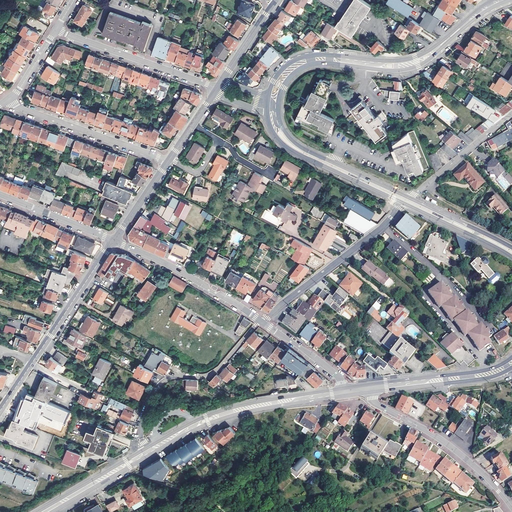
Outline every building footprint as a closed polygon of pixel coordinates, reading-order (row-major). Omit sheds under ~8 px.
[(51,15),(57,7),(47,1),(46,0),(42,0),(47,2),(42,10),(44,10),(50,15),(51,15)] [(242,0),(238,13),(250,17),(255,5),(242,0)] [(339,20),(335,27),(336,28),(358,41),(365,30),(364,30),(370,21),(371,21),(378,10),(363,0),(362,0),(350,19),(343,15),(339,20)] [(352,0),(343,15),(350,19),(362,0),(352,0)] [(388,0),(386,4),(408,17),(413,8),(399,0),(388,0)] [(443,0),(439,6),(452,13),(456,7),(457,5),(448,0),(443,0)] [(305,9),(303,8),(294,2),(293,1),(292,1),(286,10),(295,16),(297,12),(301,14),(305,9)] [(84,5),(80,13),(88,17),(92,10),(84,5)] [(456,16),(452,13),(439,6),(434,16),(439,19),(441,20),(442,19),(451,24),(456,16)] [(283,24),(284,25),(287,20),(288,21),(291,16),(282,10),(281,12),(279,15),(280,16),(278,20),(283,24)] [(431,32),(439,19),(434,16),(428,12),(420,25),(421,26),(431,32)] [(83,26),(88,17),(80,13),(75,21),(83,26)] [(111,13),(103,33),(132,43),(135,44),(134,47),(143,50),(153,24),(152,24),(152,23),(151,23),(151,24),(143,21),(142,24),(111,13)] [(239,18),(235,24),(243,30),(247,23),(239,18)] [(284,25),(283,24),(276,19),(269,28),(270,29),(277,35),(281,30),(279,29),(280,28),(283,30),(286,26),(284,25)] [(420,25),(412,20),(408,28),(416,33),(421,26),(420,25)] [(239,36),(243,30),(235,24),(231,22),(227,28),(239,36)] [(335,27),(328,23),(321,34),(329,39),(336,28),(335,27)] [(25,35),(35,42),(40,34),(25,25),(21,33),(25,35)] [(410,30),(402,25),(397,35),(404,39),(410,30)] [(262,39),(271,46),(279,36),(277,35),(270,29),(262,39)] [(478,30),(472,39),(482,46),(487,49),(489,45),(483,42),(487,36),(478,30)] [(311,31),(303,40),(309,45),(311,47),(313,45),(313,46),(320,38),(311,31)] [(20,42),(21,43),(31,49),(35,42),(25,35),(20,42)] [(229,46),(231,48),(234,50),(239,43),(240,41),(230,35),(225,43),(229,46)] [(168,41),(158,37),(153,53),(167,58),(168,56),(171,46),(166,45),(168,41)] [(279,52),(271,46),(262,39),(261,38),(257,45),(254,48),(251,53),(261,60),(268,65),(279,52)] [(465,49),(458,44),(455,47),(463,52),(474,59),(482,46),(472,39),(466,47),(465,49)] [(371,48),(375,52),(379,49),(381,51),(384,47),(378,41),(375,44),(374,43),(372,45),(373,46),(371,48)] [(171,46),(168,56),(175,58),(177,59),(181,47),(182,46),(172,42),(171,46)] [(225,43),(222,42),(214,54),(216,55),(223,60),(226,55),(225,54),(227,50),(229,46),(225,43)] [(16,50),(26,57),(31,49),(21,43),(16,50)] [(59,47),(52,58),(61,63),(64,59),(67,58),(72,60),(74,57),(80,59),(82,53),(64,46),(59,47)] [(281,54),(284,56),(289,52),(294,48),(292,46),(281,54)] [(185,64),(188,54),(190,50),(181,47),(177,59),(176,61),(185,64)] [(15,50),(10,57),(22,64),(26,57),(16,50),(15,50)] [(195,57),(192,67),(200,70),(202,65),(204,62),(202,61),(203,56),(204,54),(201,53),(197,52),(195,57)] [(474,59),(463,52),(457,61),(467,67),(470,61),(475,64),(477,61),(474,59)] [(195,57),(188,54),(185,64),(192,67),(195,57)] [(93,67),(93,66),(96,57),(90,55),(86,65),(93,67)] [(216,55),(212,61),(222,68),(225,63),(226,62),(223,60),(216,55)] [(8,65),(17,71),(22,64),(10,57),(9,60),(6,64),(8,65)] [(100,69),(103,59),(96,57),(93,66),(100,69)] [(113,63),(103,59),(100,69),(99,70),(109,73),(109,72),(113,63)] [(261,60),(258,63),(265,69),(268,65),(261,60)] [(212,61),(210,61),(208,64),(211,66),(211,67),(210,69),(213,72),(213,73),(217,75),(222,68),(212,61)] [(117,75),(120,66),(113,63),(109,72),(117,75)] [(253,67),(252,68),(260,75),(265,69),(258,63),(254,68),(253,67)] [(12,80),(17,71),(8,65),(2,74),(4,75),(10,79),(12,80)] [(439,73),(447,78),(452,71),(443,65),(439,73)] [(58,77),(60,74),(48,66),(46,70),(47,71),(43,78),(44,78),(49,81),(53,83),(57,77),(58,77)] [(127,68),(120,66),(117,75),(124,78),(127,68)] [(243,70),(246,72),(255,79),(256,80),(260,75),(252,68),(250,67),(248,69),(246,67),(243,70)] [(127,68),(124,78),(131,80),(134,70),(127,68)] [(131,80),(139,83),(142,73),(134,70),(131,80)] [(255,79),(246,72),(243,77),(241,75),(237,79),(240,81),(240,80),(247,85),(250,82),(251,83),(252,82),(252,83),(255,79)] [(143,86),(148,87),(151,77),(142,73),(139,83),(137,87),(142,89),(143,86)] [(442,86),(447,78),(439,73),(434,80),(436,82),(436,83),(437,84),(437,85),(439,86),(440,84),(442,86)] [(157,91),(161,80),(151,77),(148,87),(146,92),(156,95),(157,91)] [(511,83),(509,81),(502,77),(494,88),(505,96),(508,91),(507,90),(509,87),(511,88),(511,85),(511,83)] [(325,80),(322,79),(316,91),(314,90),(312,95),(310,99),(309,101),(312,102),(310,105),(310,107),(307,106),(305,105),(299,117),(306,121),(308,121),(309,119),(315,122),(321,125),(320,128),(330,132),(334,124),(336,120),(322,113),(325,106),(329,98),(332,91),(330,90),(333,84),(325,80)] [(170,83),(161,80),(157,91),(156,95),(165,99),(168,89),(170,83)] [(396,81),(394,81),(394,84),(395,84),(394,89),(403,90),(401,82),(396,81)] [(33,101),(41,104),(44,94),(47,86),(41,84),(38,85),(33,101)] [(185,88),(182,96),(188,99),(188,98),(191,99),(193,91),(185,88)] [(400,91),(380,89),(387,98),(400,100),(400,91)] [(424,94),(421,97),(423,101),(424,101),(427,104),(427,105),(429,107),(432,105),(434,104),(436,102),(437,99),(427,89),(423,93),(424,94)] [(201,94),(193,91),(191,99),(198,104),(202,97),(201,94)] [(45,94),(44,94),(41,104),(48,106),(51,96),(45,94)] [(466,105),(487,119),(488,119),(492,112),(494,114),(496,110),(473,95),(466,105)] [(58,109),(61,99),(52,96),(51,96),(48,106),(58,109)] [(72,97),(70,102),(67,112),(77,116),(80,107),(81,104),(76,102),(77,99),(72,97)] [(178,110),(186,114),(192,104),(189,102),(182,97),(175,108),(178,110)] [(67,112),(70,102),(61,99),(58,109),(67,112)] [(352,108),(377,142),(389,133),(382,124),(389,119),(383,112),(377,117),(374,114),(375,113),(368,105),(364,100),(361,102),(352,108)] [(504,115),(511,108),(511,107),(506,104),(498,111),(504,115)] [(77,116),(86,119),(89,110),(80,107),(77,116)] [(418,110),(415,113),(422,120),(428,113),(423,108),(421,110),(420,109),(418,111),(418,110)] [(223,121),(222,122),(221,124),(228,128),(233,119),(217,109),(213,117),(220,121),(221,120),(223,121)] [(86,119),(95,123),(99,113),(89,110),(86,119)] [(167,119),(170,122),(178,127),(181,128),(185,123),(189,116),(186,114),(178,110),(172,119),(169,117),(167,119)] [(99,113),(95,123),(104,125),(107,115),(108,113),(100,111),(99,113)] [(13,130),(17,119),(5,115),(1,126),(13,130)] [(104,125),(112,128),(115,118),(107,115),(104,125)] [(124,120),(124,121),(120,131),(128,134),(132,123),(134,119),(125,116),(124,120)] [(120,131),(124,121),(115,118),(112,128),(120,131)] [(21,134),(25,122),(17,119),(13,130),(13,131),(21,134)] [(468,136),(473,140),(493,123),(488,119),(487,119),(468,136)] [(34,125),(25,122),(21,134),(20,136),(29,139),(34,125)] [(167,126),(164,125),(159,131),(161,132),(164,134),(165,132),(172,136),(178,127),(170,122),(167,126)] [(503,134),(508,142),(511,139),(511,126),(510,122),(505,125),(509,130),(503,134)] [(132,123),(128,134),(137,137),(141,126),(132,123)] [(235,134),(243,138),(244,136),(251,141),(256,132),(241,123),(235,134)] [(43,128),(34,125),(29,139),(38,142),(39,140),(43,128)] [(147,129),(141,126),(137,137),(143,139),(147,129)] [(47,143),(51,131),(43,128),(39,140),(47,143)] [(152,131),(147,129),(143,139),(156,144),(157,141),(159,142),(159,141),(160,138),(161,137),(159,136),(160,133),(161,132),(159,131),(155,128),(154,128),(152,131)] [(458,143),(462,139),(451,130),(449,132),(446,131),(440,137),(446,143),(451,147),(457,142),(458,143)] [(54,149),(55,146),(59,134),(51,131),(47,143),(51,144),(50,147),(54,149)] [(402,137),(393,144),(395,148),(397,154),(394,155),(397,163),(402,161),(403,162),(404,162),(406,168),(408,172),(415,169),(416,174),(423,171),(418,158),(413,145),(408,132),(402,137)] [(66,143),(69,137),(59,134),(55,146),(64,149),(66,143)] [(508,142),(503,134),(488,142),(491,147),(492,150),(493,150),(494,150),(508,142)] [(69,137),(66,143),(74,146),(76,140),(69,137)] [(79,156),(80,156),(84,143),(76,140),(74,146),(72,152),(78,154),(78,156),(79,156)] [(88,159),(89,155),(93,146),(84,143),(80,156),(88,159)] [(199,154),(201,155),(205,149),(195,143),(187,157),(195,162),(199,154)] [(441,147),(453,158),(458,153),(451,147),(446,143),(441,147)] [(416,144),(413,145),(418,158),(421,157),(416,144)] [(93,146),(89,155),(97,158),(101,149),(93,146)] [(260,146),(255,155),(268,162),(273,153),(260,146)] [(109,152),(101,149),(97,158),(106,161),(109,152)] [(113,165),(117,155),(109,152),(106,161),(103,167),(111,170),(113,165)] [(429,155),(436,172),(442,167),(436,152),(429,155)] [(113,165),(123,169),(127,158),(117,155),(113,165)] [(214,168),(213,167),(208,176),(217,180),(219,176),(223,169),(224,169),(229,161),(219,156),(214,164),(215,164),(216,165),(214,168)] [(511,182),(511,180),(493,160),(488,163),(489,164),(489,167),(486,167),(485,172),(486,173),(488,173),(488,175),(494,175),(497,178),(500,175),(509,185),(511,182)] [(56,174),(63,177),(66,170),(78,175),(80,169),(61,161),(56,174)] [(137,161),(135,167),(141,169),(139,173),(147,178),(148,177),(153,170),(152,167),(137,161)] [(300,169),(285,161),(280,169),(289,174),(287,177),(294,181),(300,169)] [(463,168),(454,176),(459,181),(464,177),(475,190),(483,183),(467,164),(463,168)] [(248,185),(257,189),(262,192),(263,189),(266,185),(265,184),(261,182),(261,181),(264,177),(256,172),(248,185)] [(147,178),(139,173),(133,181),(143,185),(144,183),(147,178)] [(127,184),(129,179),(121,175),(117,184),(130,190),(131,188),(130,187),(125,185),(126,183),(127,184)] [(17,194),(19,195),(23,185),(25,180),(15,176),(13,182),(9,191),(17,194)] [(312,178),(304,192),(305,192),(304,195),(312,200),(320,184),(321,184),(322,183),(312,178)] [(4,179),(0,187),(2,188),(9,191),(13,182),(4,179)] [(180,183),(179,184),(177,183),(177,182),(172,179),(168,186),(183,194),(188,184),(181,180),(180,183)] [(130,190),(117,184),(108,180),(103,194),(106,195),(127,204),(130,198),(130,197),(133,191),(130,190)] [(257,189),(248,185),(240,181),(238,184),(236,183),(234,183),(232,187),(232,189),(235,190),(232,195),(244,201),(251,190),(255,192),(257,189)] [(23,185),(19,195),(24,197),(29,198),(30,195),(32,189),(23,185)] [(32,189),(30,195),(40,199),(45,189),(34,185),(32,189)] [(45,189),(40,199),(52,203),(54,198),(56,193),(50,190),(51,187),(46,185),(45,188),(45,189)] [(195,186),(193,198),(207,200),(208,189),(201,188),(202,187),(195,186)] [(344,204),(352,208),(343,222),(365,234),(378,224),(370,219),(374,211),(349,196),(344,204)] [(507,210),(508,209),(496,196),(486,204),(491,209),(492,208),(500,216),(507,210)] [(173,197),(169,205),(180,211),(180,213),(184,215),(189,206),(173,197)] [(52,203),(50,207),(57,210),(62,212),(66,203),(54,198),(52,203)] [(107,201),(102,213),(114,218),(119,206),(107,201)] [(74,207),(66,203),(62,212),(68,214),(70,215),(74,207)] [(296,207),(289,203),(286,208),(279,205),(278,207),(274,205),(271,211),(275,212),(275,213),(279,216),(280,214),(281,215),(281,214),(282,213),(285,214),(284,216),(283,219),(287,222),(289,219),(290,217),(292,218),(294,214),(292,213),(296,207)] [(154,215),(150,221),(154,224),(177,239),(179,235),(177,232),(176,234),(175,235),(174,235),(173,235),(172,234),(172,233),(172,232),(173,230),(159,220),(160,217),(161,218),(166,208),(160,205),(159,207),(158,208),(157,208),(154,207),(148,212),(154,215)] [(183,217),(184,215),(180,213),(180,211),(169,205),(168,207),(176,212),(176,213),(183,217)] [(0,206),(0,216),(6,219),(7,220),(10,212),(11,211),(0,206)] [(74,207),(70,215),(76,218),(84,221),(88,211),(79,207),(79,208),(74,206),(74,207)] [(90,207),(88,211),(84,221),(89,223),(91,223),(95,213),(92,212),(94,209),(90,207)] [(6,219),(4,226),(16,230),(15,233),(23,236),(27,226),(25,226),(28,219),(10,212),(7,220),(6,219)] [(336,218),(332,216),(332,217),(326,214),(324,217),(323,216),(322,218),(323,218),(321,221),(325,223),(336,229),(340,222),(335,219),(336,218)] [(144,246),(149,235),(154,224),(150,221),(142,216),(129,234),(131,240),(137,243),(144,246)] [(406,217),(396,228),(411,242),(417,235),(414,232),(417,228),(406,217)] [(26,237),(30,229),(33,221),(29,219),(28,219),(25,226),(27,226),(23,236),(26,237)] [(38,233),(42,235),(43,234),(47,224),(36,219),(35,221),(33,220),(33,221),(30,229),(34,231),(34,230),(36,231),(34,234),(37,235),(38,233)] [(177,232),(179,235),(182,230),(186,223),(183,221),(177,232)] [(323,228),(319,234),(332,240),(336,234),(338,230),(336,229),(325,223),(323,228)] [(48,237),(54,240),(55,237),(58,229),(59,229),(47,224),(43,234),(46,236),(47,235),(49,236),(48,237)] [(58,243),(64,231),(58,229),(55,237),(58,238),(57,239),(56,239),(54,242),(58,243)] [(69,248),(70,245),(74,236),(64,231),(58,243),(68,248),(69,248)] [(316,239),(314,244),(326,251),(328,247),(332,240),(319,234),(316,239)] [(149,235),(144,246),(150,249),(155,252),(160,242),(161,240),(149,235)] [(471,243),(455,236),(461,254),(463,253),(468,249),(471,243)] [(79,237),(75,247),(91,254),(93,250),(92,249),(94,243),(79,237)] [(427,250),(425,255),(444,264),(448,266),(450,261),(446,259),(447,257),(442,255),(446,245),(433,238),(429,237),(424,249),(427,250)] [(295,239),(292,245),(297,248),(292,258),(301,263),(304,265),(309,255),(311,252),(313,249),(295,239)] [(160,242),(155,252),(160,254),(169,258),(172,250),(170,248),(171,247),(160,242)] [(407,254),(394,242),(387,250),(399,261),(407,254)] [(189,249),(175,243),(172,250),(169,258),(176,261),(178,256),(185,259),(187,254),(188,255),(190,252),(189,251),(189,249)] [(208,256),(203,265),(211,270),(219,255),(220,254),(211,249),(207,256),(208,256)] [(87,256),(75,250),(71,259),(73,260),(84,264),(87,256)] [(109,269),(118,254),(115,254),(112,253),(111,255),(106,262),(98,274),(104,278),(106,273),(109,269)] [(121,270),(126,273),(129,269),(135,260),(132,259),(130,257),(127,256),(123,255),(118,254),(109,269),(113,272),(115,269),(120,272),(121,270)] [(223,276),(231,261),(219,255),(211,270),(223,276)] [(478,258),(470,265),(477,274),(481,271),(488,280),(488,281),(487,282),(487,283),(488,285),(489,286),(491,286),(492,285),(493,284),(498,280),(499,279),(499,278),(499,277),(499,275),(498,275),(497,274),(496,274),(495,274),(494,275),(486,266),(488,264),(488,263),(488,262),(488,261),(488,260),(487,259),(486,259),(485,258),(484,258),(483,258),(479,260),(478,258)] [(76,271),(80,272),(84,264),(73,260),(69,268),(76,271)] [(137,275),(143,266),(135,260),(129,269),(137,275)] [(304,265),(301,263),(291,276),(299,282),(310,268),(304,265)] [(378,271),(369,264),(363,270),(372,278),(373,277),(384,286),(391,278),(380,268),(378,271)] [(64,266),(61,274),(58,272),(49,269),(47,276),(52,278),(48,288),(49,288),(59,292),(61,292),(65,280),(70,282),(76,271),(69,268),(64,266)] [(137,275),(144,280),(151,271),(143,266),(137,275)] [(113,272),(109,269),(106,273),(115,279),(120,272),(115,269),(113,272)] [(234,287),(237,288),(237,287),(242,278),(232,272),(226,281),(235,286),(234,287)] [(246,272),(242,278),(237,287),(246,292),(249,288),(252,290),(256,283),(251,280),(253,276),(246,272)] [(362,285),(350,275),(340,286),(352,296),(362,285)] [(434,278),(431,276),(424,284),(426,286),(434,278)] [(182,292),(187,285),(174,277),(169,285),(182,292)] [(148,280),(139,294),(147,300),(157,286),(148,280)] [(265,284),(261,290),(271,296),(275,291),(265,284)] [(440,307),(452,300),(447,293),(444,289),(441,284),(427,293),(432,299),(434,302),(438,309),(440,307)] [(100,287),(96,294),(97,295),(94,300),(102,304),(109,292),(100,287)] [(43,299),(54,303),(55,299),(57,300),(59,292),(49,288),(46,296),(44,296),(43,299)] [(315,296),(321,301),(327,306),(331,301),(337,306),(345,296),(336,288),(329,296),(328,296),(320,289),(315,296)] [(261,289),(254,299),(263,306),(271,296),(261,290),(261,289)] [(271,296),(263,306),(265,307),(269,310),(270,309),(280,297),(275,291),(271,296)] [(308,299),(305,304),(314,310),(321,301),(315,296),(312,294),(308,299)] [(112,306),(114,302),(107,298),(104,302),(112,306)] [(453,321),(465,313),(461,306),(458,303),(455,298),(452,300),(440,307),(444,313),(447,316),(451,322),(453,321)] [(43,300),(41,308),(52,312),(53,307),(54,307),(55,307),(56,305),(54,305),(54,304),(43,300)] [(293,311),(294,312),(297,308),(296,308),(301,301),(300,300),(293,311)] [(306,321),(314,311),(314,310),(305,304),(301,301),(296,308),(297,308),(294,312),(304,319),(306,321)] [(116,315),(113,320),(122,326),(127,318),(130,319),(134,312),(122,305),(120,310),(121,311),(118,316),(116,315)] [(405,312),(401,308),(398,311),(394,307),(387,314),(395,322),(405,312)] [(179,308),(172,318),(200,335),(207,324),(194,316),(190,322),(183,317),(186,312),(179,308)] [(293,311),(291,309),(287,313),(289,315),(288,316),(288,317),(286,315),(280,322),(295,332),(304,319),(294,312),(293,311)] [(373,309),(367,314),(374,320),(377,316),(379,314),(373,309)] [(405,312),(395,322),(392,325),(391,325),(389,327),(386,330),(390,333),(397,338),(404,331),(404,329),(400,325),(409,316),(405,312)] [(468,334),(478,326),(474,321),(471,317),(467,312),(465,313),(453,321),(458,327),(460,330),(465,336),(468,334)] [(23,323),(34,326),(43,328),(44,324),(35,321),(36,319),(26,315),(23,323)] [(89,315),(81,329),(93,336),(101,322),(89,315)] [(377,316),(374,320),(381,326),(384,322),(377,316)] [(251,322),(244,318),(241,324),(247,327),(251,322)] [(364,319),(363,319),(355,327),(358,330),(365,322),(363,320),(364,319)] [(312,325),(309,323),(300,336),(308,342),(315,333),(310,329),(312,325)] [(480,324),(478,326),(468,334),(472,340),(474,343),(480,351),(491,343),(487,339),(492,336),(487,329),(485,331),(483,328),(480,324)] [(6,325),(3,332),(14,335),(16,329),(6,325)] [(246,329),(240,325),(236,333),(238,334),(237,336),(239,337),(240,335),(246,329)] [(29,336),(28,339),(32,340),(38,342),(41,331),(25,326),(23,332),(28,334),(28,335),(29,336)] [(500,332),(494,337),(499,345),(503,342),(504,343),(506,342),(505,341),(509,338),(507,335),(511,332),(508,327),(500,332)] [(74,329),(68,341),(81,347),(87,336),(74,329)] [(320,331),(311,343),(319,348),(326,339),(320,335),(322,333),(320,331)] [(265,341),(254,332),(242,346),(244,348),(249,343),(255,348),(259,344),(261,346),(265,341)] [(391,351),(389,354),(394,358),(403,364),(406,361),(413,352),(397,338),(390,333),(381,343),(391,351)] [(445,344),(442,347),(453,357),(458,352),(462,352),(462,350),(465,347),(454,335),(451,338),(451,340),(447,344),(445,344)] [(32,341),(17,336),(14,345),(19,347),(19,348),(19,349),(24,350),(24,349),(29,350),(32,341)] [(329,337),(327,340),(324,345),(330,349),(334,344),(330,342),(332,340),(329,337)] [(68,341),(65,339),(63,343),(77,350),(76,352),(79,353),(77,356),(85,359),(87,355),(85,353),(86,350),(81,347),(68,341)] [(267,360),(269,356),(276,348),(266,340),(265,341),(261,346),(258,350),(266,357),(265,359),(267,360)] [(150,345),(140,364),(145,366),(151,356),(150,355),(152,351),(154,352),(155,349),(150,345)] [(269,356),(278,363),(281,358),(287,351),(285,349),(283,351),(277,346),(276,348),(269,356)] [(339,363),(336,367),(339,369),(340,368),(347,358),(345,356),(346,355),(336,347),(330,356),(339,363)] [(151,356),(145,366),(154,371),(156,368),(158,369),(166,355),(155,349),(154,352),(152,351),(150,355),(151,356)] [(299,356),(289,349),(287,351),(281,358),(286,362),(285,364),(294,371),(295,369),(300,373),(309,364),(299,356)] [(58,352),(54,359),(59,363),(59,362),(63,365),(67,360),(68,358),(58,352)] [(166,355),(158,369),(166,374),(169,369),(175,360),(166,355)] [(366,359),(363,362),(376,372),(380,367),(384,370),(388,365),(377,357),(375,360),(368,355),(366,359)] [(59,363),(54,359),(51,357),(46,364),(58,372),(63,365),(59,362),(59,363)] [(111,362),(101,357),(93,373),(103,378),(111,362)] [(347,374),(354,365),(355,363),(347,358),(340,368),(342,370),(345,371),(344,372),(347,374)] [(396,372),(403,364),(394,358),(388,365),(396,372)] [(446,370),(433,359),(429,364),(437,371),(446,370)] [(145,366),(140,364),(135,374),(149,381),(151,376),(154,371),(145,366)] [(236,370),(229,364),(223,370),(222,370),(221,371),(222,372),(219,375),(227,382),(236,370)] [(300,373),(306,379),(308,378),(309,379),(317,386),(321,382),(323,380),(314,371),(315,370),(311,366),(309,364),(300,373)] [(357,368),(354,365),(347,374),(351,378),(357,379),(366,378),(365,372),(364,367),(357,368)] [(216,375),(209,383),(213,387),(220,379),(216,375)] [(58,383),(44,377),(36,396),(39,398),(45,400),(50,402),(58,383)] [(294,380),(291,378),(277,380),(278,386),(286,385),(286,387),(289,386),(288,386),(288,384),(289,384),(296,383),(294,380)] [(197,380),(187,380),(188,389),(198,389),(198,380),(197,380)] [(133,381),(127,393),(140,399),(146,387),(133,381)] [(207,386),(203,390),(207,393),(212,389),(208,385),(207,386)] [(104,394),(96,390),(93,396),(101,399),(104,394)] [(79,400),(97,408),(100,402),(100,401),(92,398),(84,394),(82,393),(79,400)] [(39,398),(36,396),(28,394),(28,396),(26,399),(23,398),(22,402),(20,401),(13,419),(27,424),(34,428),(41,412),(43,413),(42,416),(65,425),(71,411),(39,398)] [(461,396),(459,399),(464,403),(475,409),(478,404),(467,399),(461,396)] [(433,397),(426,407),(434,412),(438,407),(444,412),(448,406),(442,401),(441,402),(434,398),(433,397)] [(117,414),(115,417),(129,423),(136,409),(113,398),(110,403),(125,410),(122,416),(117,414)] [(401,398),(396,409),(401,411),(406,414),(412,403),(401,398)] [(453,399),(448,406),(458,413),(461,409),(464,403),(459,399),(457,398),(455,401),(453,399)] [(339,405),(336,409),(333,413),(341,418),(346,411),(347,410),(341,406),(339,405)] [(318,428),(323,422),(309,411),(306,415),(302,412),(299,416),(303,419),(302,420),(309,425),(309,426),(313,430),(314,429),(316,431),(318,428)] [(341,418),(337,423),(344,428),(346,425),(353,416),(352,415),(346,411),(341,418)] [(376,420),(366,413),(360,421),(367,426),(366,428),(369,430),(376,420)] [(115,417),(110,415),(108,419),(117,423),(117,421),(120,422),(116,430),(125,434),(126,433),(127,434),(131,425),(129,423),(115,417)] [(356,418),(353,416),(346,425),(351,429),(355,423),(354,422),(356,418)] [(392,436),(394,437),(401,426),(399,425),(382,416),(361,449),(378,459),(383,451),(389,441),(392,436)] [(454,433),(462,423),(455,418),(447,429),(454,433)] [(27,424),(13,419),(10,428),(8,427),(5,436),(15,439),(14,440),(17,441),(16,442),(34,449),(39,436),(24,430),(27,424)] [(471,426),(464,420),(462,423),(454,433),(465,441),(468,437),(466,436),(464,434),(471,426)] [(107,427),(98,423),(96,429),(95,429),(89,426),(85,438),(92,441),(89,449),(100,454),(106,456),(113,440),(111,439),(113,435),(115,435),(117,431),(113,430),(107,427)] [(218,432),(215,434),(224,444),(236,433),(235,432),(231,427),(230,426),(227,429),(226,428),(225,430),(223,431),(222,430),(217,431),(218,432)] [(480,435),(483,438),(485,440),(484,441),(488,445),(497,436),(487,427),(480,435)] [(346,436),(341,432),(334,442),(347,451),(352,443),(345,438),(346,436)] [(410,432),(405,441),(407,443),(408,442),(413,444),(414,442),(418,435),(413,433),(410,432)] [(216,441),(209,434),(208,435),(204,439),(210,446),(213,449),(219,444),(216,441)] [(193,441),(192,441),(201,451),(202,452),(206,448),(197,438),(193,441)] [(192,441),(192,440),(188,443),(188,444),(196,455),(197,455),(201,451),(192,441)] [(389,441),(383,451),(395,458),(401,447),(394,443),(393,443),(389,441)] [(416,444),(414,442),(413,444),(408,442),(407,443),(405,441),(403,444),(413,449),(416,444)] [(188,444),(187,443),(183,446),(183,447),(192,458),(196,455),(188,444)] [(413,449),(409,457),(421,464),(427,452),(428,451),(416,444),(413,449)] [(183,447),(182,446),(178,449),(178,450),(186,460),(187,461),(192,458),(183,447)] [(69,449),(64,461),(75,466),(80,454),(69,449)] [(178,450),(177,449),(173,452),(173,453),(180,461),(182,463),(186,460),(178,450)] [(504,467),(507,466),(499,453),(496,455),(492,449),(485,453),(497,472),(504,467)] [(173,453),(172,452),(168,455),(168,456),(174,463),(178,463),(180,461),(173,453)] [(427,452),(421,464),(420,465),(431,471),(435,464),(437,465),(440,459),(427,452)] [(301,457),(288,471),(293,475),(296,478),(308,464),(301,457)] [(171,467),(161,458),(153,462),(143,468),(144,472),(162,478),(171,467)] [(436,470),(444,477),(452,467),(444,460),(436,470)] [(39,480),(0,465),(0,479),(3,481),(4,479),(7,480),(6,482),(13,485),(14,483),(17,484),(16,487),(23,489),(24,487),(27,488),(26,491),(34,494),(39,480)] [(173,469),(171,467),(162,478),(165,479),(173,469)] [(452,467),(444,477),(454,484),(462,475),(452,467)] [(497,472),(496,472),(502,481),(510,476),(504,467),(497,472)] [(317,471),(311,478),(316,482),(322,476),(317,471)] [(473,485),(462,475),(454,484),(466,494),(473,485)] [(134,484),(124,490),(127,495),(121,498),(126,508),(142,498),(134,484)] [(448,504),(451,511),(452,511),(457,509),(454,502),(448,504)]
